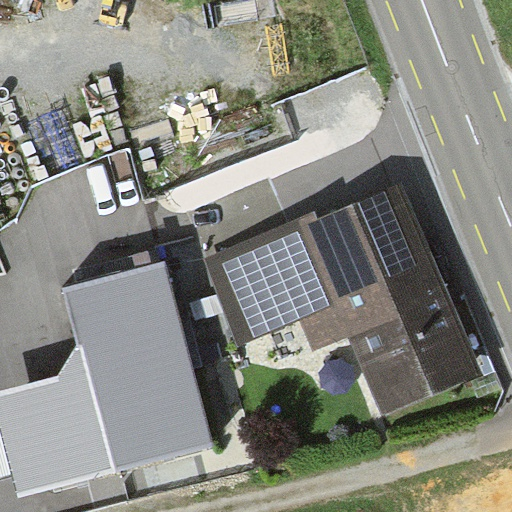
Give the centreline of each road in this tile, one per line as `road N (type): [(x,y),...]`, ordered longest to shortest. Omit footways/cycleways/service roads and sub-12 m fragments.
road 1 (track): [(184,511),(511,428)]
road 2 (secondary): [(425,0),(485,147)]
